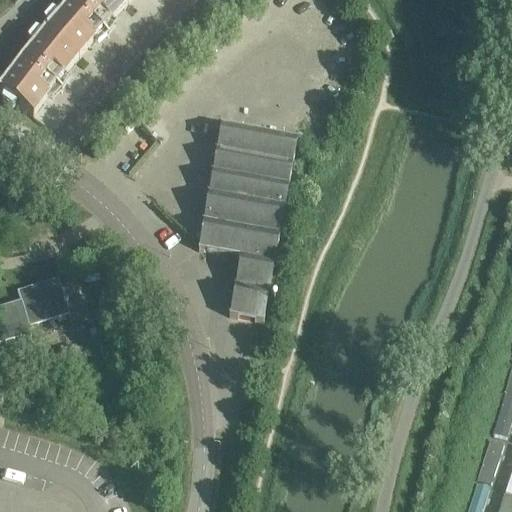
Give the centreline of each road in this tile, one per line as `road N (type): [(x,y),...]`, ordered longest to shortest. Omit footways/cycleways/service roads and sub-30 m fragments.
road 1 (tertiary): [(198,511),(205,397),(190,323),(138,239),(43,162),(0,142)]
road 2 (residential): [(381,511),(395,447),(511,118)]
